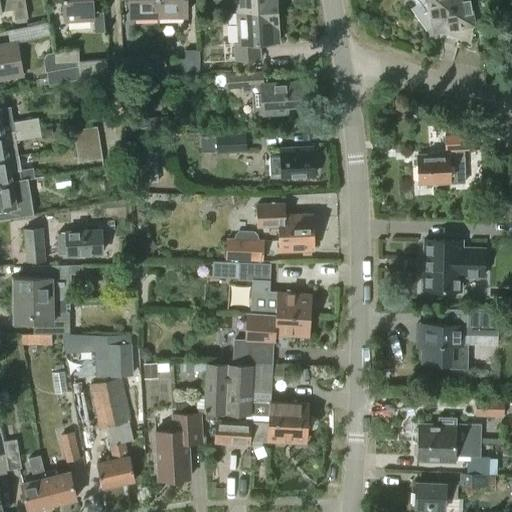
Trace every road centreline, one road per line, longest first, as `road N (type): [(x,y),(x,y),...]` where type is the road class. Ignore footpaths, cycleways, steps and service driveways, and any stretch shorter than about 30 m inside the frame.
road 1 (residential): [(350,511),(360,316),(355,155),(342,60)]
road 2 (residential): [(511,108),(342,60)]
